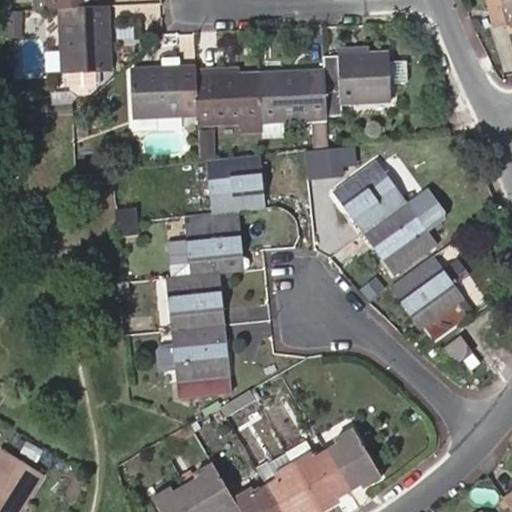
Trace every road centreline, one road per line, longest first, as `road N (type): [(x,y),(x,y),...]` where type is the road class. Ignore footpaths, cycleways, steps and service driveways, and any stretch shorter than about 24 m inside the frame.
road 1 (residential): [(494,425),(354,319),(311,310)]
road 2 (residential): [(494,425),(400,511)]
road 3 (residential): [(435,0),(495,110)]
